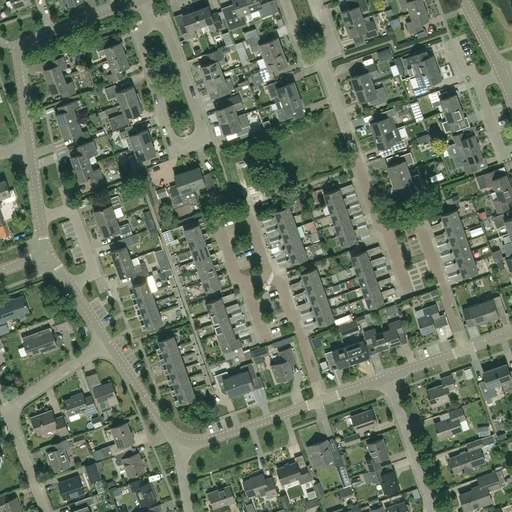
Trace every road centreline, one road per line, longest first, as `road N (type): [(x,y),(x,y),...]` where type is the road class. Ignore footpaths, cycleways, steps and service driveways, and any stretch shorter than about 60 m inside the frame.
road 1 (residential): [(149,26),(141,46),(177,144),(196,140),(202,122),(165,31)]
road 2 (residential): [(30,151),(22,49),(140,0)]
road 3 (residential): [(48,511),(12,419),(15,407),(106,342)]
road 4 (residential): [(465,349),(417,216),(383,228)]
road 5 (residential): [(182,443),(322,400)]
road 6 (residential): [(435,511),(387,377)]
road 7 (residential): [(322,400),(271,273)]
road 8 (residential): [(182,443),(106,342)]
